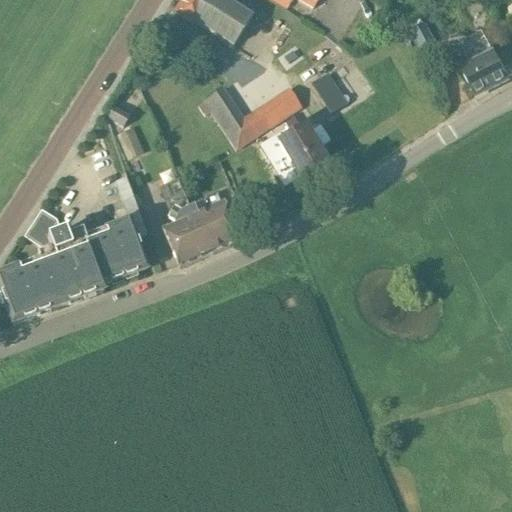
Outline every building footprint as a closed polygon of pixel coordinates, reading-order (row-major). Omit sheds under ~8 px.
[(185,0),(178,12),(233,48),(252,19),(222,0),(185,0)] [(268,0),(286,11),(291,3),(292,3),(293,0),(297,0),(313,9),(318,0),(268,0)] [(494,55),(483,33),(461,44),(473,66),(462,72),(476,97),(508,80),(501,67),(495,55),(494,55)] [(340,100),(325,78),(312,87),(331,116),(345,107),(344,107),(348,104),(349,101),(347,98),(344,97),(340,100)] [(204,118),(211,114),(229,101),(223,91),(204,103),(197,108),(191,113),(195,120),(202,115),(204,118)] [(279,98),(291,116),(301,110),(289,91),(279,98)] [(281,123),(291,116),(279,98),(269,105),(281,123)] [(217,124),(236,112),(229,101),(211,114),(217,124)] [(270,130),(281,123),(269,105),(258,112),(270,130)] [(123,129),(129,119),(114,110),(108,119),(123,129)] [(224,134),(243,122),(236,112),(217,124),(224,134)] [(260,137),(270,130),(258,112),(248,119),(260,137)] [(253,142),(260,137),(248,119),(243,122),(224,134),(236,152),(253,142)] [(311,140),(305,129),(301,123),(286,132),(290,139),(279,146),(300,180),(326,164),(330,160),(315,137),(311,140)] [(129,162),(143,156),(132,130),(118,136),(129,162)] [(409,184),(417,178),(414,173),(405,179),(409,184)] [(208,254),(189,209),(188,210),(178,184),(160,192),(169,217),(167,220),(174,224),(175,227),(163,233),(179,268),(208,254)] [(189,209),(208,254),(239,241),(224,206),(198,217),(194,207),(189,209)] [(61,235),(56,222),(42,212),(24,239),(47,253),(51,251),(54,257),(72,251),(65,233),(61,235)] [(102,287),(147,270),(136,243),(129,222),(105,231),(107,237),(85,245),(87,251),(74,256),(56,263),(21,276),(19,270),(0,276),(0,292),(13,327),(104,293),(102,287)]
